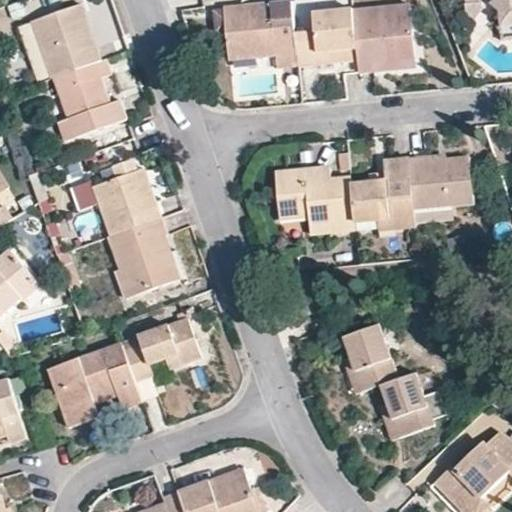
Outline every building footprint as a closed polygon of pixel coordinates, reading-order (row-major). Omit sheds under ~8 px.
[(292,0),(264,0),(225,5),(226,7),(228,27),(231,57),(277,52),(277,57),(278,64),(279,65),(299,63),(296,28),(292,0)] [(479,0),(463,0),(468,18),(483,14),(479,0)] [(511,0),(495,0),(493,4),(500,12),(501,26),(511,24),(511,0)] [(95,43),(89,45),(81,24),(87,22),(79,1),(30,18),(50,76),(101,58),(95,43)] [(418,61),(413,5),(355,10),(359,58),(361,72),(376,71),(375,65),(383,65),(383,70),(399,69),(398,63),(418,61)] [(318,61),(317,49),(339,46),(341,59),(359,58),(355,10),(354,6),(313,10),(314,26),(296,28),(299,63),(318,61)] [(228,27),(226,7),(216,8),(218,29),(228,27)] [(89,45),(95,43),(87,22),(81,24),(89,45)] [(511,24),(501,26),(503,40),(511,39),(511,24)] [(341,59),(339,46),(317,49),(318,61),(341,59)] [(111,100),(103,103),(100,94),(108,92),(102,76),(112,72),(106,57),(101,58),(50,76),(65,115),(72,135),(128,116),(121,97),(111,100)] [(103,103),(111,100),(108,92),(100,94),(103,103)] [(65,115),(57,118),(65,138),(72,135),(65,115)] [(454,216),(453,204),(474,203),(470,156),(446,158),(427,160),(426,155),(410,156),(416,215),(416,219),(454,216)] [(383,171),(384,179),(369,180),(353,182),(357,222),(378,220),(416,215),(410,156),(383,158),(383,171)] [(276,169),(278,206),(308,204),(309,214),(311,233),(357,229),(357,222),(353,182),(352,175),(352,174),(331,177),(330,164),(276,169)] [(147,202),(153,199),(143,167),(136,169),(147,202)] [(153,199),(147,202),(136,169),(91,185),(108,234),(160,217),(153,199)] [(369,173),(369,180),(384,179),(383,171),(369,173)] [(278,206),(279,216),(309,214),(308,204),(278,206)] [(0,227),(12,220),(4,208),(2,210),(0,206),(0,227)] [(378,220),(378,228),(417,225),(416,219),(416,215),(378,220)] [(144,287),(170,278),(162,253),(168,251),(163,234),(166,233),(160,217),(108,234),(106,235),(118,267),(113,268),(120,287),(142,280),(144,287)] [(185,274),(176,248),(168,251),(162,253),(170,278),(178,276),(185,274)] [(0,260),(0,319),(22,300),(25,301),(42,287),(11,251),(0,260)] [(120,287),(123,295),(144,287),(142,280),(120,287)] [(299,316),(311,312),(303,292),(292,296),(299,316)] [(147,359),(164,354),(175,350),(179,360),(199,353),(186,314),(137,331),(141,342),(124,348),(134,376),(151,371),(147,359)] [(380,324),(345,336),(365,389),(383,383),(401,376),(380,324)] [(0,344),(4,350),(12,343),(3,332),(0,334),(0,344)] [(84,399),(95,396),(116,390),(120,405),(142,400),(134,376),(124,348),(121,342),(51,365),(70,423),(90,417),(84,399)] [(17,349),(12,343),(4,350),(8,356),(17,349)] [(164,354),(168,364),(179,360),(175,350),(164,354)] [(437,422),(434,415),(448,410),(440,387),(426,392),(418,370),(401,376),(383,383),(390,401),(402,434),(437,422)] [(7,376),(0,377),(0,422),(4,421),(6,431),(8,438),(25,433),(7,376)] [(95,396),(84,399),(90,417),(100,413),(95,396)] [(402,434),(390,401),(382,404),(394,437),(402,434)] [(483,511),(495,502),(486,494),(511,470),(511,439),(501,432),(490,444),(487,441),(477,450),(481,453),(472,462),(468,459),(460,468),(455,464),(438,480),(467,509),(471,506),(477,511),(483,511)] [(477,450),(472,445),(455,464),(460,468),(468,459),(472,462),(481,453),(477,450)] [(209,478),(211,484),(246,473),(244,467),(209,478)] [(246,473),(211,484),(209,478),(178,488),(186,511),(251,511),(257,510),(251,488),(246,473)] [(457,511),(464,511),(467,509),(438,480),(432,486),(457,511)] [(251,511),(264,511),(258,487),(251,488),(257,510),(251,511)] [(161,501),(135,509),(135,511),(186,511),(178,488),(158,494),(161,501)]
